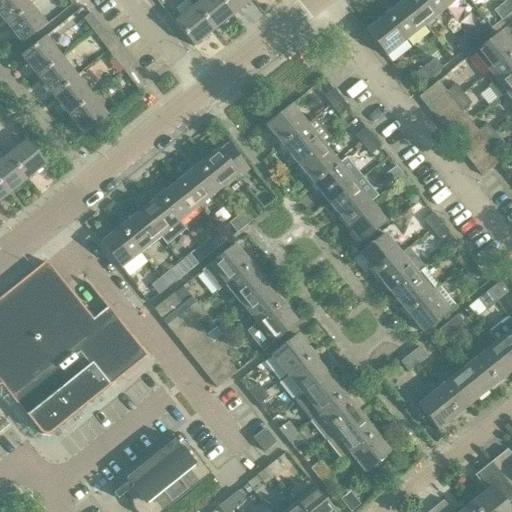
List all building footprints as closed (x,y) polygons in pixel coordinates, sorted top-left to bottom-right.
[(0,0),(0,18),(6,26),(30,7),(24,0),(0,0)] [(218,0),(203,0),(193,8),(213,32),(232,17),(218,0)] [(250,0),(218,0),(232,17),(251,1),(250,0)] [(405,0),(385,16),(405,42),(425,26),(405,0)] [(404,0),(405,0),(425,26),(444,10),(436,0),(404,0)] [(436,0),(444,10),(457,0),(436,0)] [(511,0),(507,0),(503,4),(511,14),(511,12),(511,0)] [(511,14),(503,4),(493,12),(501,21),(511,14)] [(30,7),(6,26),(22,46),(46,26),(30,7)] [(213,32),(193,8),(174,24),(193,48),(213,32)] [(379,21),(365,32),(385,58),(405,42),(385,16),(383,13),(377,18),(379,21)] [(89,15),(82,20),(92,33),(99,27),(89,15)] [(473,28),(464,35),(472,45),(481,37),(473,28)] [(499,33),(474,54),(490,74),(511,55),(511,45),(510,47),(499,33)] [(105,34),(98,40),(108,52),(114,47),(105,34)] [(472,45),(464,35),(455,43),(462,52),(472,45)] [(21,57),(36,76),(60,58),(45,38),(21,57)] [(120,54),(113,59),(123,72),(130,66),(120,54)] [(495,81),(487,87),(497,99),(505,93),(511,87),(511,55),(490,74),(495,81)] [(36,76),(52,96),(76,77),(60,58),(36,76)] [(434,59),(425,66),(433,76),(442,69),(434,59)] [(433,76),(425,66),(415,74),(423,84),(433,76)] [(135,73),(129,79),(139,92),(140,91),(146,86),(135,73)] [(52,96),(67,116),(91,97),(76,77),(52,96)] [(418,98),(426,107),(446,92),(438,82),(418,98)] [(446,93),(453,101),(453,102),(463,94),(456,85),(446,92),(446,93)] [(323,97),(331,107),(341,99),(333,89),(323,97)] [(426,107),(433,116),(453,101),(446,93),(446,92),(426,107)] [(453,102),(460,110),(461,111),(471,104),(463,94),(453,102)] [(91,97),(67,116),(83,136),(107,117),(91,97)] [(341,99),(331,107),(339,116),(348,108),(341,99)] [(433,116),(440,125),(460,110),(453,102),(453,101),(433,116)] [(291,106),(265,126),(281,146),(307,126),(291,106)] [(460,110),(440,125),(448,135),(467,119),(461,111),(460,110)] [(281,146),(279,148),(284,154),(286,152),(297,165),(322,145),(330,139),(315,119),(307,126),(281,146)] [(451,140),(459,149),(478,133),(477,132),(471,124),(451,140)] [(487,124),(477,132),(478,133),(485,141),(494,134),(487,124)] [(355,136),(362,146),(372,138),(364,128),(355,136)] [(459,149),(466,158),(485,142),(485,141),(478,133),(459,149)] [(485,141),(485,142),(492,151),(502,143),(494,134),(485,141)] [(372,138),(362,146),(370,155),(380,147),(372,138)] [(27,142),(7,158),(26,182),(46,166),(27,142)] [(466,158),(473,167),(493,151),(492,151),(485,142),(466,158)] [(218,150),(198,166),(218,192),(238,176),(240,178),(249,171),(228,145),(219,152),(218,150)] [(322,145),(297,165),(312,184),(313,185),(338,164),(322,145)] [(493,151),(473,167),(481,176),(500,161),(493,151)] [(7,158),(0,162),(0,188),(7,197),(26,182),(7,158)] [(312,184),(310,186),(315,193),(317,191),(328,204),(354,184),(362,178),(346,158),(338,164),(313,185),(312,184)] [(198,166),(178,182),(199,207),(218,192),(198,166)] [(386,175),(394,184),(403,177),(396,167),(386,175)] [(403,177),(394,184),(401,194),(411,186),(403,177)] [(354,184),(328,204),(344,224),(369,203),(377,197),(362,178),(354,184)] [(157,195),(159,197),(179,223),(199,207),(178,182),(165,192),(163,190),(157,195)] [(153,202),(139,213),(160,238),(166,246),(185,231),(179,223),(159,197),(157,195),(151,200),(153,202)] [(369,203),(344,224),(360,244),(385,223),(369,203)] [(247,209),(238,216),(245,226),(255,218),(247,209)] [(139,213),(120,228),(140,254),(160,238),(139,213)] [(423,221),(431,230),(440,223),(433,213),(423,221)] [(245,226),(238,216),(228,224),(236,233),(245,226)] [(440,223),(431,230),(438,240),(448,232),(440,223)] [(140,254),(120,228),(100,244),(120,270),(140,254)] [(384,235),(359,255),(375,275),(400,255),(384,235)] [(208,240),(199,247),(206,257),(216,250),(208,240)] [(208,266),(201,272),(217,292),(224,286),(250,265),(252,264),(247,257),(245,259),(234,245),(208,266)] [(199,247),(189,255),(197,265),(206,257),(199,247)] [(375,275),(372,277),(377,283),(380,281),(390,294),(424,268),(408,248),(400,255),(375,275)] [(454,260),(462,269),(472,262),(464,252),(454,260)] [(472,262),(462,269),(469,279),(479,271),(472,262)] [(0,386),(1,386),(39,434),(40,435),(42,436),(44,436),(45,437),(46,437),(48,436),(49,436),(50,435),(147,357),(81,275),(80,276),(107,310),(93,321),(48,265),(47,265),(46,264),(45,264),(44,265),(43,265),(0,299),(0,386)] [(250,265),(224,286),(240,306),(266,285),(255,272),(257,270),(252,264),(250,265)] [(424,268),(390,294),(401,308),(399,309),(404,316),(406,314),(432,294),(440,287),(424,268)] [(169,271),(160,279),(168,288),(177,281),(169,271)] [(160,279),(150,286),(158,296),(168,288),(160,279)] [(266,285),(240,306),(255,325),(284,303),(279,296),(276,298),(266,285)] [(496,285),(487,292),(494,302),(504,294),(496,285)] [(406,314),(404,316),(409,322),(411,320),(422,334),(448,313),(456,307),(440,287),(432,294),(406,314)] [(494,302),(487,292),(477,300),(485,309),(494,302)] [(173,294),(153,310),(160,320),(180,304),(173,294)] [(181,305),(187,313),(189,314),(198,307),(190,298),(181,305)] [(246,331),(263,352),(272,345),(297,324),(286,311),(289,309),(284,303),(255,325),(246,331)] [(180,304),(160,320),(167,329),(187,313),(181,305),(180,304)] [(198,307),(189,314),(194,322),(196,324),(205,317),(198,307)] [(187,313),(167,329),(175,338),(194,322),(189,314),(187,313)] [(457,316),(448,324),(455,333),(465,326),(457,316)] [(511,323),(507,318),(488,334),(495,343),(511,363),(511,323)] [(194,322),(175,338),(182,347),(202,331),(196,324),(194,322)] [(455,333),(448,324),(438,331),(446,341),(455,333)] [(186,352),(194,362),(214,346),(212,344),(206,336),(186,352)] [(270,356),(286,376),(312,356),(296,336),(270,356)] [(221,337),(212,344),(214,346),(220,353),(229,346),(221,337)] [(511,363),(495,343),(476,359),(496,384),(511,371),(511,363)] [(194,362),(201,371),(221,355),(220,353),(214,346),(194,362)] [(220,353),(221,355),(227,363),(237,356),(229,346),(220,353)] [(418,347),(409,355),(417,365),(426,357),(418,347)] [(201,371),(208,380),(228,364),(227,363),(221,355),(201,371)] [(417,365),(409,355),(399,362),(407,372),(417,365)] [(286,376),(302,396),(327,375),(312,356),(286,376)] [(476,359),(456,374),(477,400),(496,384),(476,359)] [(228,364),(208,380),(216,389),(236,373),(228,364)] [(456,374),(437,390),(457,416),(459,418),(465,413),(463,411),(477,400),(456,374)] [(294,402),(310,421),(345,393),(340,387),(338,388),(327,375),(302,396),(294,402)] [(247,392),(255,401),(264,394),(257,384),(247,392)] [(437,390),(417,406),(437,432),(451,421),(453,423),(459,418),(457,416),(437,390)] [(310,421),(326,441),(359,414),(348,401),(350,399),(345,393),(310,421)] [(264,394),(255,401),(262,411),(272,403),(264,394)] [(341,460),(349,454),(377,432),(372,425),(369,427),(359,414),(326,441),(341,460)] [(278,431),(286,440),(296,433),(288,423),(278,431)] [(275,443),(264,430),(252,439),(263,453),(275,443)] [(377,432),(349,454),(365,474),(391,454),(379,440),(382,438),(377,432)] [(296,433),(286,440),(294,450),(303,442),(296,433)] [(179,436),(125,479),(127,483),(113,495),(117,500),(126,493),(131,499),(131,501),(131,502),(131,505),(132,507),(133,510),(134,511),(163,511),(210,475),(179,436)] [(511,456),(507,450),(490,463),(511,491),(511,456)] [(275,461),(266,469),(274,478),(283,471),(275,461)] [(310,470),(318,479),(327,471),(320,462),(310,470)] [(486,492),(471,504),(476,511),(511,511),(505,505),(511,500),(511,491),(490,463),(474,477),(486,492)] [(274,478),(266,469),(256,476),(264,486),(274,478)] [(327,471),(318,479),(325,489),(335,481),(327,471)] [(333,511),(314,488),(294,504),(300,511),(333,511)] [(236,492),(227,500),(235,510),(244,502),(236,492)] [(348,511),(351,511),(360,506),(350,493),(340,501),(348,511)] [(288,496),(268,511),(300,511),(294,504),(288,496)] [(231,511),(235,510),(227,500),(218,508),(221,511),(231,511)] [(451,511),(443,501),(429,511),(476,511),(471,504),(461,511),(451,511)]
